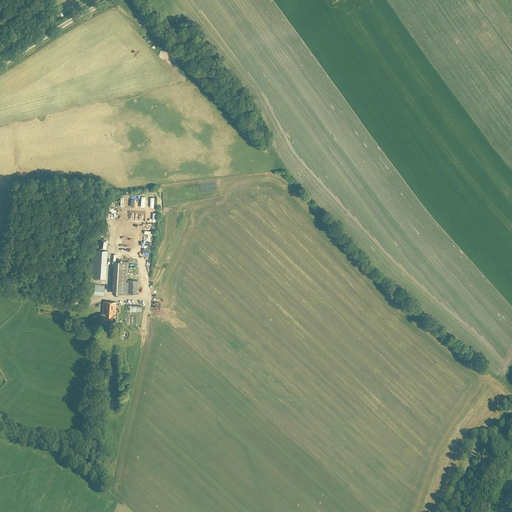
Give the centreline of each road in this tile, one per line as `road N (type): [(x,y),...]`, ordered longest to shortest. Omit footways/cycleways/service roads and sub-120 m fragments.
road 1 (unclassified): [(0,65),(111,0)]
road 2 (unclassified): [(445,511),(481,436),(511,405)]
